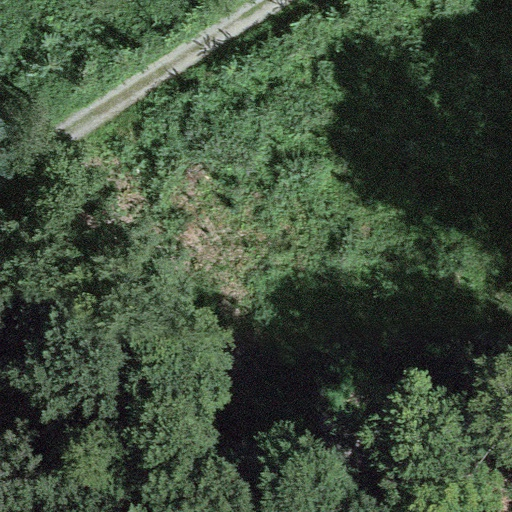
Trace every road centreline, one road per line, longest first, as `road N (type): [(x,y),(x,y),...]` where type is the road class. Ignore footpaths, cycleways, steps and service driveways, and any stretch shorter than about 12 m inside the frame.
road 1 (track): [(139,511),(511,436)]
road 2 (track): [(0,166),(250,0)]
